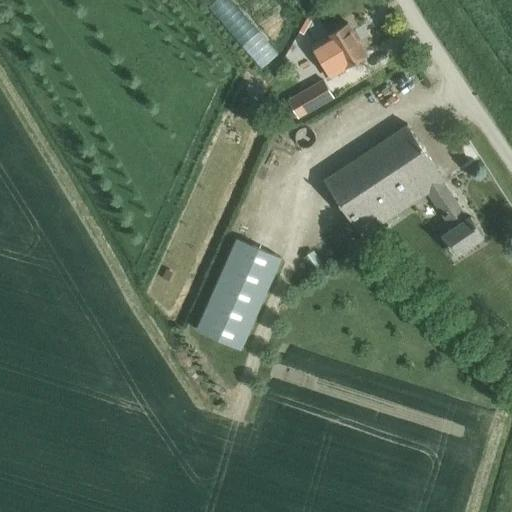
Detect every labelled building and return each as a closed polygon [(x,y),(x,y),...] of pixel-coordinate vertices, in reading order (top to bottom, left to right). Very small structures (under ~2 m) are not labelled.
[(307,19),(299,33),(303,35),(311,21),(307,19)] [(316,44),(312,46),(331,78),(335,76),(345,70),(367,57),(368,56),(359,41),(361,40),(357,32),(355,33),(350,24),(326,38),(316,44)] [(292,100),(302,116),(335,97),(325,81),(292,100)] [(451,229),(441,236),(455,257),(485,237),(471,216),(468,218),(444,183),(446,182),(408,125),(325,180),(363,237),(428,194),(451,229)] [(197,330),(242,349),(282,258),(237,239),(197,330)]
